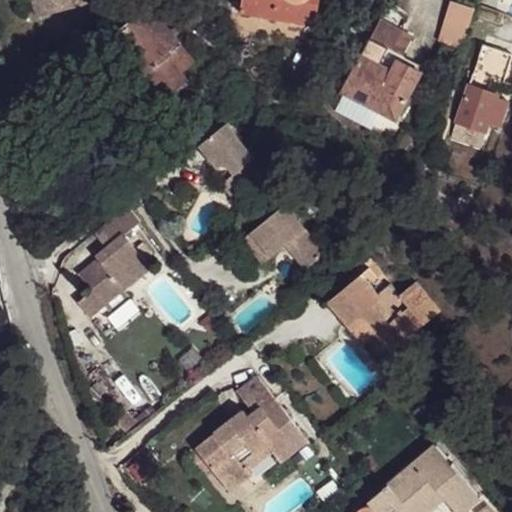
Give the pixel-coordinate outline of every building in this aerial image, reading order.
[(29,0),(32,15),(70,7),(68,0),(29,0)] [(239,0),(238,6),(314,21),(317,0),(239,0)] [(476,14),(458,8),(444,44),(462,51),(476,14)] [(199,64),(155,12),(115,39),(146,79),(149,78),(168,100),(188,85),(183,79),(199,64)] [(398,54),(402,56),(412,39),(381,20),(370,38),(398,54)] [(368,36),(361,48),(342,83),(394,118),(423,69),(402,56),(398,54),(370,38),(368,36)] [(482,45),(475,75),(505,81),(511,52),(482,45)] [(498,97),(469,90),(459,122),(487,130),(498,97)] [(267,173),(231,130),(204,155),(220,174),(228,169),(234,178),(225,186),(237,203),(267,173)] [(130,211),(99,233),(111,247),(82,272),(94,290),(83,301),(97,317),(151,269),(129,236),(142,225),(130,211)] [(290,213),(251,246),(277,272),(296,263),(307,276),(329,260),(290,213)] [(357,283),(350,288),(395,353),(439,316),(414,286),(395,300),(404,312),(385,326),(372,312),(377,308),(374,303),(357,283)] [(395,353),(350,288),(324,308),(374,368),(395,353)] [(241,417),(196,457),(226,497),(265,469),(271,477),(305,449),(254,388),(239,402),(249,418),(244,421),(241,417)] [(435,451),(372,506),(376,511),(429,511),(443,501),(453,511),(462,511),(478,495),(435,451)]
